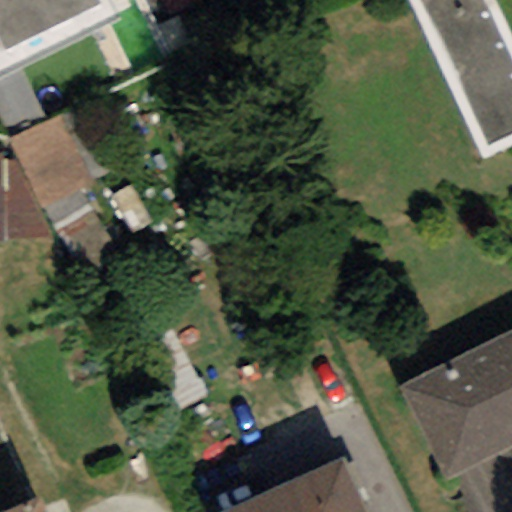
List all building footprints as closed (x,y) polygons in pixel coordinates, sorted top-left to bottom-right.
[(0,0),(0,48),(4,56),(100,11),(94,0),(0,0)] [(511,45),(491,0),(407,0),(483,163),(511,150),(511,45)] [(64,118),(12,142),(43,209),(96,184),(64,118)] [(3,155),(0,154),(0,242),(53,241),(14,163),(3,163),(3,155)] [(511,338),(402,393),(446,482),(511,449),(511,338)] [(364,511),(345,467),(245,511),(364,511)]
